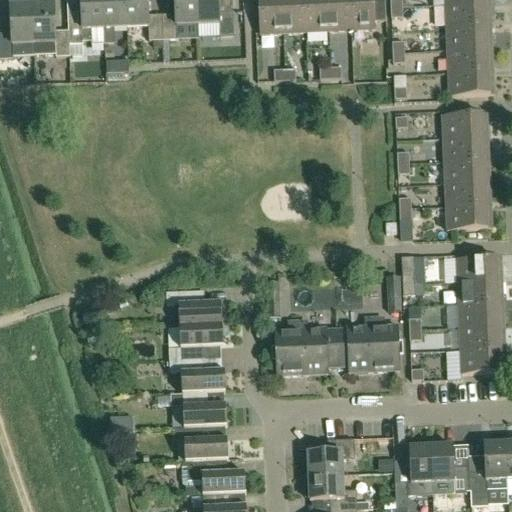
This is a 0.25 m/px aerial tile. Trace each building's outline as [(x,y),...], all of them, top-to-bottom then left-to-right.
[(80,0),(82,21),(68,21),(68,33),(70,58),(83,57),(83,43),(91,43),(91,46),(104,45),(104,30),(102,0),(80,0)] [(104,30),(104,45),(104,46),(114,46),(113,30),(127,30),(125,0),(102,0),(104,30)] [(125,0),(127,30),(148,29),(149,43),(163,43),(162,17),(148,18),(147,0),(125,0)] [(162,17),(163,43),(177,42),(176,27),(198,26),(196,0),(174,0),(175,16),(162,17)] [(196,0),(198,26),(219,25),(220,40),(234,39),(232,14),(219,15),(218,0),(196,0)] [(283,36),(281,0),(258,0),(260,38),(283,36)] [(304,0),(281,0),(283,36),(306,35),(304,0)] [(327,0),(304,0),(306,35),(329,34),(327,0)] [(350,0),(327,0),(329,34),(352,33),(350,0)] [(386,24),(385,0),(350,0),(352,33),(375,32),(375,24),(386,24)] [(402,9),(402,0),(390,0),(390,10),(402,9)] [(490,5),(445,7),(446,30),(491,28),(490,5)] [(70,58),(68,33),(55,34),(54,7),(32,8),(34,46),(34,58),(56,57),(56,59),(70,59),(70,58)] [(0,36),(0,61),(13,61),(13,59),(34,58),(34,46),(32,8),(10,9),(11,36),(0,36)] [(402,9),(390,10),(391,21),(403,21),(402,9)] [(491,28),(446,30),(447,53),(492,52),(491,28)] [(339,40),(340,57),(354,57),(354,40),(339,40)] [(392,56),(404,55),(404,45),(392,45),(392,56)] [(492,52),(447,53),(448,77),(493,75),(492,52)] [(404,55),(392,56),(393,67),(405,66),(404,55)] [(331,71),(331,83),(341,82),(341,70),(331,71)] [(331,83),(331,71),(319,71),(320,83),(331,83)] [(285,73),(285,85),(296,84),(296,72),(285,73)] [(285,73),(274,73),(274,85),(285,85),(285,73)] [(493,75),(448,77),(449,100),(494,98),(493,75)] [(407,102),(406,91),(394,91),(395,102),(407,102)] [(443,142),(488,140),(487,117),(442,119),(443,142)] [(396,132),(408,131),(407,121),(395,121),(396,132)] [(488,140),(443,142),(444,165),(489,163),(488,140)] [(397,156),(397,167),(409,166),(409,156),(397,156)] [(445,188),(490,186),(489,163),(444,165),(445,188)] [(398,178),(410,177),(409,166),(397,167),(398,178)] [(490,186),(445,188),(446,211),(491,209),(490,186)] [(399,202),(399,213),(411,212),(411,202),(399,202)] [(491,209),(446,211),(447,234),(492,232),(491,209)] [(412,223),(411,212),(399,213),(400,223),(412,223)] [(386,237),(396,236),(396,226),(386,227),(386,237)] [(413,260),(401,260),(402,287),(415,287),(413,260)] [(457,285),(502,283),(501,260),(456,262),(457,285)] [(389,315),(401,315),(399,280),(387,281),(389,315)] [(502,283),(457,285),(458,308),(503,306),(502,283)] [(267,286),(268,321),(280,320),(279,286),(267,286)] [(415,298),(415,287),(402,287),(403,299),(415,298)] [(221,305),(204,306),(203,294),(166,296),(167,307),(179,307),(179,329),(222,327),(221,305)] [(504,329),(503,306),(458,308),(459,331),(504,329)] [(349,376),(399,374),(397,328),(383,329),(383,320),(365,321),(365,330),(347,330),(347,332),(325,333),(325,331),(307,332),(306,323),(288,324),(289,333),(275,333),(277,379),(327,377),(327,371),(349,370),(349,376)] [(409,333),(421,333),(420,322),(409,323),(409,333)] [(222,327),(179,329),(180,351),(169,352),(169,363),(192,362),(192,351),(223,349),(222,327)] [(504,329),(459,331),(460,354),(505,352),(504,329)] [(421,343),(421,333),(409,333),(410,344),(421,343)] [(505,352),(460,354),(461,377),(506,375),(505,352)] [(182,397),(193,397),(225,395),(224,373),(195,375),(194,362),(192,362),(169,363),(170,376),(181,375),(182,397)] [(411,383),(423,383),(423,372),(411,373),(411,383)] [(193,397),(182,397),(171,398),(171,410),(183,409),(184,431),(195,431),(227,429),(226,407),(194,409),(193,397)] [(185,465),(219,464),(228,463),(227,441),(195,443),(195,431),(184,431),(172,432),(172,444),(184,443),(185,465)] [(309,480),(343,478),(342,463),(355,462),(354,442),(331,443),(331,455),(308,456),(309,480)] [(495,483),(507,482),(505,446),(484,447),(485,480),(470,480),(471,509),(488,509),(488,493),(495,493),(495,483)] [(453,448),(431,449),(433,496),(466,494),(465,471),(453,471),(453,448)] [(433,496),(431,449),(409,450),(411,485),(395,486),(396,510),(408,509),(407,497),(433,496)] [(219,464),(185,465),(182,465),(183,486),(186,489),(186,499),(191,499),(228,497),(245,497),(244,474),(219,475),(219,464)] [(334,502),(334,511),(369,511),(369,505),(357,506),(356,493),(344,493),(343,478),(309,480),(309,488),(305,490),(305,499),(310,501),(310,503),(334,502)] [(246,511),(246,509),(245,509),(229,509),(228,497),(191,499),(192,511),(203,511),(246,511)]
